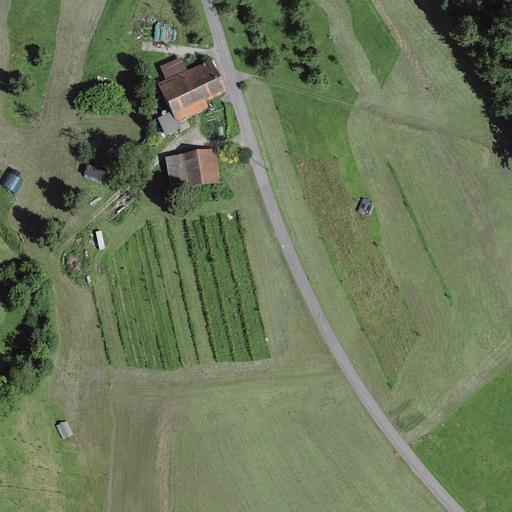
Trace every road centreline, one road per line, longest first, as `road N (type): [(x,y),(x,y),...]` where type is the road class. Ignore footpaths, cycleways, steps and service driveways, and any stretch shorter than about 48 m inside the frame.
road 1 (unclassified): [(457,511),(410,458),(322,324),(282,231),(208,0)]
road 2 (track): [(231,74),(511,155)]
